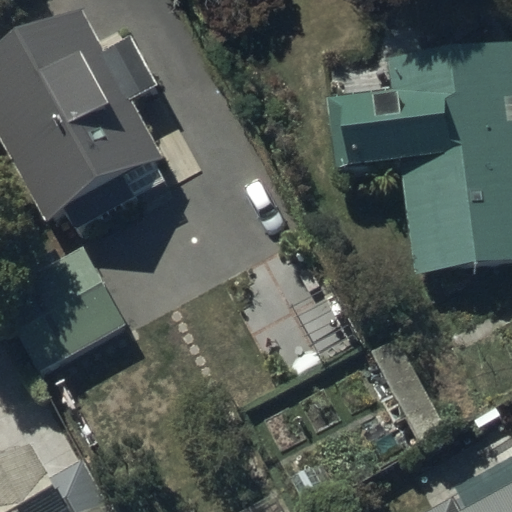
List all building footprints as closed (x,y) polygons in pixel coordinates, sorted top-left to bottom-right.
[(0,132),(47,219),(157,160),(82,20),(0,63),(0,132)] [(394,97),(330,103),(337,174),(407,168),(418,280),(511,270),(511,48),(390,61),(394,97)] [(267,180),(217,208),(253,271),(258,268),(273,296),(306,278),(292,254),(305,247),(267,180)] [(0,300),(39,373),(121,329),(81,254),(0,296),(0,300)] [(399,340),(373,354),(424,447),(451,432),(399,340)] [(107,511),(82,466),(51,483),(41,467),(0,490),(0,511),(107,511)] [(456,511),(455,509),(449,511),(511,511),(511,497),(484,511),(456,511)]
